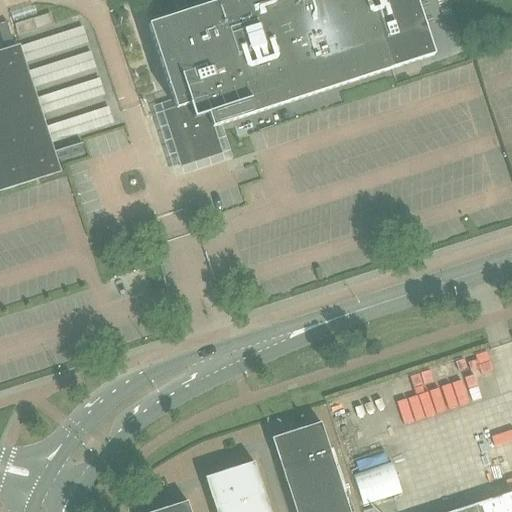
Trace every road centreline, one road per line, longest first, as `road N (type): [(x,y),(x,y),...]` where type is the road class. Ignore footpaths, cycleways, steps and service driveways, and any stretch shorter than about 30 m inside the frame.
road 1 (tertiary): [(227,357),(511,263)]
road 2 (tertiary): [(227,357),(163,368),(113,397),(77,430),(45,478)]
road 3 (tertiary): [(78,490),(105,455),(227,357)]
